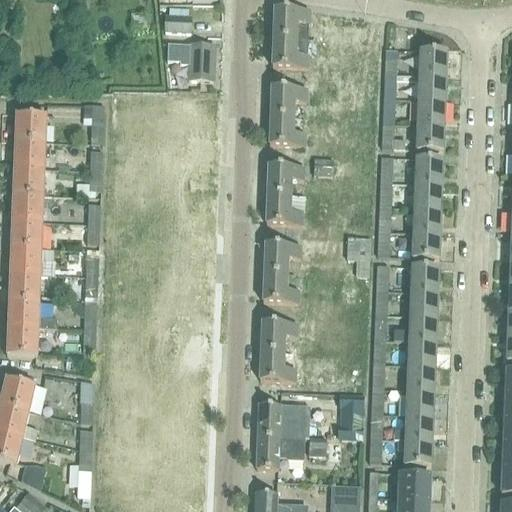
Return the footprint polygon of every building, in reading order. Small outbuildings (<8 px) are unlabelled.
[(271,9),(269,69),(306,70),(308,10),(271,9)] [(165,37),(190,38),(191,22),(166,21),(165,37)] [(189,86),(194,86),(214,86),(215,49),(190,48),(190,50),(167,49),(167,66),(181,66),(181,68),(190,68),(189,86)] [(384,80),(396,80),(397,55),(385,55),(384,80)] [(421,56),(420,81),(446,82),(447,57),(421,56)] [(93,77),(90,58),(80,59),(83,78),(93,77)] [(395,105),(396,80),(384,80),(383,104),(395,105)] [(445,107),(446,82),(420,81),(419,106),(445,107)] [(268,86),(265,149),(302,151),(303,134),(299,134),(301,88),(268,86)] [(170,101),(168,137),(211,138),(212,116),(198,115),(198,102),(170,101)] [(383,104),(382,129),(394,129),(395,105),(383,104)] [(418,130),(444,131),(445,107),(419,106),(418,130)] [(103,149),(104,122),(105,111),(84,110),(83,123),(93,123),(92,142),(92,149),(103,149)] [(16,119),(15,146),(45,147),(46,120),(16,119)] [(112,122),(111,134),(122,135),(122,123),(112,122)] [(394,145),(394,129),(382,129),(381,153),(404,154),(405,145),(394,145)] [(443,157),(444,131),(418,130),(417,156),(443,157)] [(111,134),(111,146),(121,147),(122,135),(111,134)] [(168,137),(167,173),(195,174),(196,160),(210,161),(211,138),(168,137)] [(44,174),(45,147),(15,146),(14,173),(44,174)] [(103,149),(92,149),(92,156),(91,176),(102,176),(103,149)] [(381,163),(380,188),(392,188),(393,163),(381,163)] [(416,164),(415,189),(442,190),(443,165),(416,164)] [(264,167),(264,228),(304,228),(304,194),(305,194),(305,167),(264,167)] [(44,174),(14,173),(13,199),(43,201),(44,174)] [(167,173),(166,209),(208,211),(209,188),(195,188),(195,174),(167,173)] [(102,176),(91,176),(91,195),(102,195),(102,176)] [(391,213),(392,188),(380,188),(379,212),(391,213)] [(414,214),(441,215),(442,190),(415,189),(414,214)] [(109,195),(108,207),(119,207),(120,195),(109,195)] [(42,227),(43,201),(13,199),(12,226),(42,227)] [(108,207),(108,219),(119,219),(119,207),(108,207)] [(89,209),(89,229),(100,229),(101,209),(89,209)] [(166,209),(164,245),(193,246),(193,233),(208,233),(208,211),(166,209)] [(345,232),(366,233),(366,212),(346,212),(345,232)] [(390,237),(391,213),(379,212),(378,237),(390,237)] [(441,215),(414,214),(413,238),(440,239),(441,215)] [(41,254),(42,227),(12,226),(11,253),(41,254)] [(100,249),(100,229),(89,229),(88,249),(100,249)] [(389,262),(390,237),(378,237),(377,262),(389,262)] [(439,265),(440,239),(413,238),(413,264),(439,265)] [(286,292),(288,261),(298,261),(299,248),(280,247),(280,240),(262,239),(259,306),(295,307),(295,292),(286,292)] [(346,241),(344,279),(367,281),(370,243),(346,241)] [(164,245),(163,282),(206,283),(206,261),(192,260),(193,246),(164,245)] [(41,254),(11,253),(10,280),(40,281),(41,254)] [(87,255),(87,262),(86,283),(98,283),(99,255),(87,255)] [(67,263),(79,264),(79,256),(68,256),(67,263)] [(106,267),(105,279),(116,280),(117,268),(106,267)] [(376,296),(387,296),(388,271),(377,271),(376,296)] [(412,297),(438,298),(439,273),(413,272),(412,297)] [(105,279),(105,291),(116,292),(116,280),(105,279)] [(54,281),(40,281),(10,280),(9,306),(50,308),(51,294),(53,294),(54,281)] [(163,282),(161,318),(190,319),(190,305),(205,306),(206,283),(163,282)] [(86,301),(86,309),(97,309),(98,283),(86,283),(86,301)] [(387,296),(376,296),(375,320),(387,321),(388,304),(387,296)] [(411,322),(437,323),(438,298),(412,297),(411,322)] [(8,333),(38,334),(57,335),(57,324),(53,324),(53,309),(50,309),(50,308),(9,306),(5,309),(4,319),(8,322),(8,333)] [(362,307),(340,309),(341,316),(362,315),(362,307)] [(85,315),(85,336),(96,336),(97,309),(86,309),(85,315)] [(161,318),(160,354),(203,356),(204,333),(189,333),(190,319),(161,318)] [(387,321),(375,320),(374,345),(386,346),(387,321)] [(436,348),(437,323),(411,322),(410,337),(404,337),(404,336),(394,335),(394,346),(410,347),(436,348)] [(296,325),(259,323),(256,381),(297,383),(298,350),(295,350),(296,325)] [(37,362),(38,334),(8,333),(7,361),(37,362)] [(95,356),(96,336),(85,336),(84,356),(95,356)] [(103,340),(103,352),(113,352),(114,340),(103,340)] [(386,346),(374,345),(373,370),(385,370),(386,346)] [(436,348),(410,347),(409,371),(435,372),(436,348)] [(103,352),(102,364),(113,364),(113,352),(103,352)] [(160,354),(158,390),(187,391),(188,378),(202,378),(203,356),(160,354)] [(385,370),(373,370),(372,394),(384,395),(385,370)] [(435,372),(409,371),(408,396),(434,397),(435,372)] [(0,409),(29,416),(32,403),(35,390),(6,383),(0,408),(0,409)] [(93,430),(93,428),(94,409),(94,387),(81,386),(80,409),(81,409),(80,429),(93,430)] [(158,390),(157,426),(200,428),(201,406),(186,405),(187,391),(158,390)] [(384,395),(372,394),(371,419),(383,420),(384,395)] [(434,397),(408,396),(407,421),(433,422),(434,397)] [(341,400),(340,430),(363,431),(364,401),(341,400)] [(25,431),(29,416),(0,409),(0,437),(22,442),(35,446),(38,434),(25,431)] [(259,409),(258,442),(291,443),(304,444),(305,444),(306,411),(259,409)] [(100,412),(100,424),(111,425),(111,413),(100,412)] [(371,419),(370,444),(382,444),(383,434),(388,434),(389,420),(383,420),(371,419)] [(432,446),(433,422),(407,421),(406,435),(394,435),(393,445),(398,445),(432,446)] [(100,424),(99,436),(110,437),(111,425),(100,424)] [(503,449),(511,449),(511,424),(504,424),(503,449)] [(157,426),(156,463),(184,464),(185,450),(199,451),(200,428),(157,426)] [(80,435),(79,455),(92,456),(93,436),(80,435)] [(0,465),(6,467),(16,469),(22,442),(0,437),(0,465)] [(278,463),(288,463),(288,465),(303,466),(304,444),(291,443),(258,442),(257,474),(278,475),(278,463)] [(341,465),(341,445),(309,444),(309,461),(326,462),(325,464),(341,465)] [(382,444),(370,444),(369,469),(381,470),(382,444)] [(431,472),(432,446),(398,445),(397,455),(405,456),(405,471),(431,472)] [(502,474),(511,474),(511,449),(503,449),(502,474)] [(92,456),(79,455),(79,476),(91,476),(92,456)] [(501,499),(511,499),(511,474),(502,474),(501,499)] [(378,478),(370,477),(369,503),(377,503),(378,478)] [(399,478),(398,504),(430,505),(431,480),(399,478)] [(329,511),(360,511),(361,491),(330,491),(329,511)] [(31,511),(37,505),(28,498),(16,511),(31,511)] [(256,498),(255,511),(306,511),(307,511),(277,510),(277,499),(256,498)] [(376,511),(377,503),(369,503),(368,511),(376,511)]
